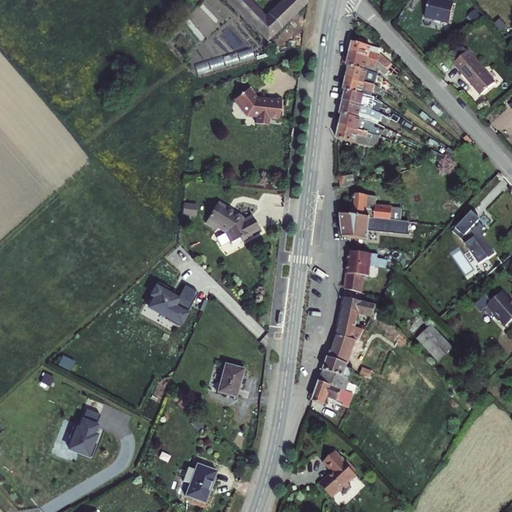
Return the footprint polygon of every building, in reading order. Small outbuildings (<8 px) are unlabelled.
[(232,0),(265,34),(306,0),(286,0),(266,17),(250,0),(232,0)] [(455,0),(429,0),(427,15),(452,21),(455,0)] [(354,38),(351,51),(379,57),(381,50),(382,44),(354,38)] [(470,47),(455,59),(482,92),(497,79),(470,47)] [(391,60),(381,50),(379,57),(387,65),(391,60)] [(348,63),(350,64),(366,67),(367,62),(377,64),(379,57),(351,51),(348,63)] [(399,67),(391,60),(387,65),(394,71),(399,67)] [(366,67),(350,64),(348,76),(376,82),(378,76),(367,73),(368,68),(366,67)] [(376,82),(348,76),(345,87),(347,87),(363,91),(365,85),(375,88),(376,82)] [(252,86),(236,98),(249,115),(259,116),(258,122),(271,123),(272,117),(282,118),(284,98),(259,95),(252,86)] [(347,87),(344,99),(373,106),(376,94),(374,93),(363,91),(347,87)] [(341,110),(344,110),(361,114),(371,116),(373,106),(344,99),(341,110)] [(361,114),(344,110),(341,123),(371,129),(374,117),(371,116),(361,114)] [(383,133),(387,123),(374,117),(371,129),(382,133),(383,133)] [(341,123),(339,134),(373,142),(374,136),(370,135),(371,129),(341,123)] [(373,142),(379,143),(381,138),(382,133),(371,129),(370,135),(374,136),(373,142)] [(341,173),(343,183),(357,180),(354,170),(341,173)] [(355,203),(355,211),(393,214),(394,202),(378,201),(379,190),(356,188),(356,195),(353,195),(352,203),(355,203)] [(220,201),(208,222),(220,229),(221,227),(228,231),(234,241),(243,236),(245,239),(249,236),(249,235),(254,232),(262,228),(255,214),(246,218),(244,215),(220,201)] [(184,214),(198,215),(198,203),(185,202),(184,214)] [(410,215),(411,203),(394,202),(393,214),(399,214),(410,215)] [(474,207),(455,227),(464,236),(478,257),(487,251),(490,255),(497,250),(485,232),(487,230),(484,227),(487,224),(481,218),(483,216),(474,207)] [(344,232),(352,233),(369,234),(370,225),(409,229),(410,215),(399,214),(393,214),(355,211),(342,210),(344,232)] [(373,249),(350,247),(348,269),(347,285),(364,288),(365,277),(364,277),(365,271),(371,272),(371,271),(372,261),(387,264),(389,259),(390,258),(381,255),(381,250),(373,249)] [(178,297),(167,291),(170,287),(158,281),(151,294),(155,296),(149,306),(168,316),(166,318),(179,325),(198,291),(185,284),(178,297)] [(511,297),(503,288),(488,301),(495,309),(495,312),(499,317),(502,317),(506,322),(511,317),(511,297)] [(362,307),(376,310),(378,301),(346,293),(338,331),(361,336),(367,325),(359,322),(362,307)] [(388,323),(394,317),(378,301),(376,310),(388,323)] [(457,345),(436,323),(422,336),(443,358),(457,345)] [(360,345),(363,337),(361,336),(338,331),(325,366),(354,375),(353,380),(357,381),(360,382),(364,372),(356,369),(357,365),(349,362),(356,344),(360,345)] [(63,354),(59,364),(72,370),(76,360),(63,354)] [(238,394),(245,366),(226,361),(219,390),(238,394)] [(325,366),(322,377),(350,387),(353,380),(354,375),(325,366)] [(350,387),(322,377),(314,396),(327,401),(330,391),(338,393),(337,397),(350,401),(354,389),(350,387)] [(153,401),(150,409),(149,408),(146,414),(155,417),(160,404),(153,401)] [(88,407),(80,426),(75,424),(70,435),(74,436),(70,446),(92,455),(97,442),(96,441),(97,439),(93,437),(95,432),(94,431),(101,412),(88,407)] [(337,444),(327,454),(336,464),(323,476),(335,489),(343,482),(345,483),(353,476),(351,474),(359,467),(357,464),(359,462),(345,448),(343,450),(337,444)] [(211,500),(221,467),(201,461),(200,465),(193,463),(188,477),(196,480),(192,493),(211,500)]
